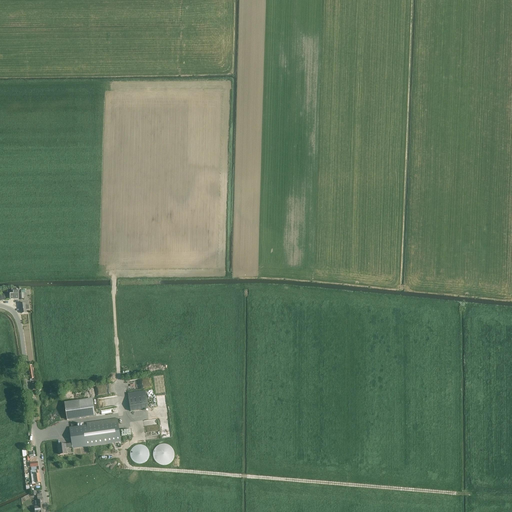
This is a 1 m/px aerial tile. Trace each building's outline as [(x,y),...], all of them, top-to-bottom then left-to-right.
[(14,289),(14,291),(14,294),(10,294),(10,299),(18,299),(19,294),(19,291),(18,291),(19,289),(14,289)] [(25,306),(25,304),(20,304),(21,314),(26,313),(26,310),(29,310),(28,306),(25,306)] [(131,412),(148,409),(146,395),(128,398),(131,412)] [(92,398),(64,403),(67,421),(95,416),(92,398)] [(153,430),(153,426),(158,425),(157,419),(144,421),(145,429),(149,428),(150,431),(153,430)] [(118,421),(74,427),(69,428),(72,444),(65,444),(58,445),(59,455),(67,454),(66,448),(72,447),(72,448),(121,442),(118,421)] [(158,445),(157,464),(172,465),(173,447),(158,445)] [(133,447),(134,463),(147,463),(146,447),(133,447)] [(37,462),(30,463),(31,467),(33,467),(35,483),(40,483),(39,474),(39,471),(36,471),(35,467),(38,466),(37,462)] [(35,511),(43,511),(42,494),(37,495),(38,507),(35,507),(35,511)]
